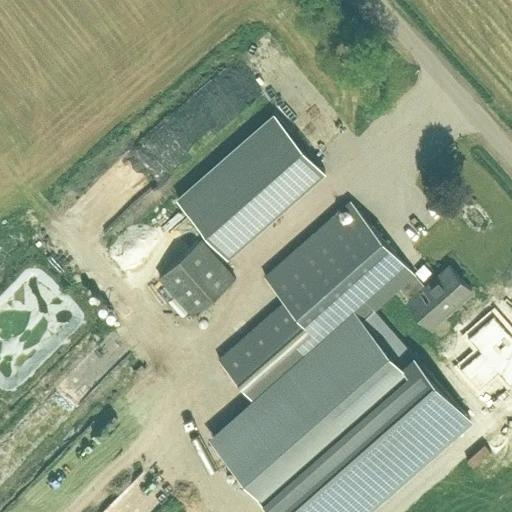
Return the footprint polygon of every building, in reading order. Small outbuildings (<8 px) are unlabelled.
[(311,154),(272,110),(175,195),(214,240),(311,154)] [(86,206),(106,227),(157,179),(137,158),(86,206)] [(255,397),(211,435),(257,488),(401,362),(363,319),(400,286),(411,298),(408,301),(430,326),(473,289),(450,263),(425,285),(351,200),(266,274),(287,298),(220,357),(255,397)] [(175,248),(199,229),(191,218),(166,236),(175,248)] [(237,276),(203,238),(159,277),(193,315),(237,276)] [(475,352),(456,369),(473,390),(493,372),(504,385),(511,378),(511,342),(489,315),(463,338),(475,352)] [(99,358),(112,373),(137,352),(125,337),(99,358)] [(434,371),(423,363),(414,376),(424,384),(434,371)] [(157,465),(145,489),(169,501),(181,477),(157,465)]
